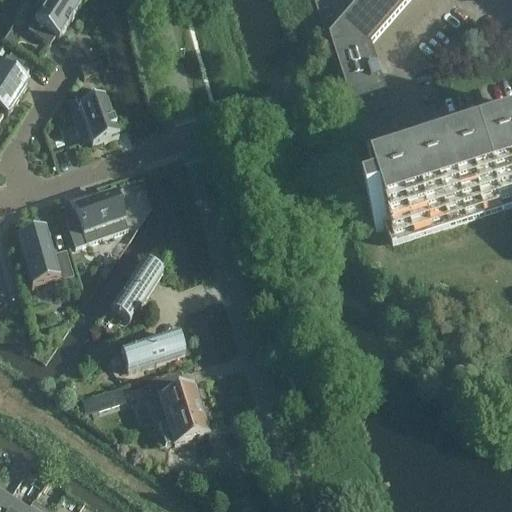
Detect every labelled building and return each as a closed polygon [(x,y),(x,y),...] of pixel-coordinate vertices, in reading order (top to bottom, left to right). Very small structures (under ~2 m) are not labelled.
[(55,40),(58,42),(67,30),(72,22),(80,9),(66,0),(38,0),(36,4),(44,9),(28,34),(49,49),(55,40)] [(393,250),(511,212),(511,154),(416,185),(413,174),(373,49),(415,0),(365,0),(331,40),(375,177),(377,185),(381,196),(376,198),(381,218),(372,221),(376,234),(385,231),(393,250)] [(20,100),(29,87),(23,83),(28,75),(6,60),(0,69),(0,68),(0,123),(3,118),(7,121),(15,108),(16,108),(21,100),(20,100)] [(81,75),(84,82),(96,78),(90,61),(85,63),(80,72),(81,75)] [(75,102),(92,151),(118,141),(101,92),(75,102)] [(127,234),(115,198),(73,213),(76,221),(65,225),(75,253),(127,234)] [(18,241),(17,241),(31,292),(58,284),(58,285),(73,281),(66,255),(59,257),(52,259),(44,234),(18,241)] [(128,329),(151,295),(162,279),(143,267),(132,283),(110,316),(128,329)] [(184,361),(177,339),(120,358),(127,379),(165,367),(184,361)] [(208,439),(198,407),(193,389),(158,400),(174,450),(208,439)]
